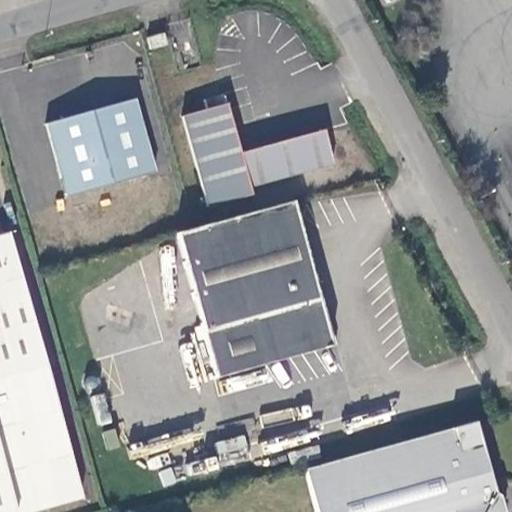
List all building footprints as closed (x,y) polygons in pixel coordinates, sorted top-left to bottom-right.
[(203,69),(236,61),(225,14),(224,10),(190,20),(199,53),(203,69)] [(164,36),(151,40),(154,51),(167,48),(164,36)] [(184,57),(188,73),(203,69),(199,53),(184,57)] [(140,102),(47,128),(68,199),(160,174),(140,102)] [(183,121),(208,213),(254,200),(252,192),(338,170),(327,133),(242,156),(229,108),(183,121)] [(319,298),(292,205),(196,230),(177,236),(216,378),(337,344),(323,297),(319,298)] [(0,511),(37,511),(79,501),(6,237),(0,238),(0,511)] [(95,425),(109,423),(105,394),(91,396),(95,425)] [(314,511),(509,511),(507,503),(500,501),(497,501),(477,427),(401,448),(305,475),(314,511)] [(220,461),(249,454),(245,435),(216,441),(220,461)]
